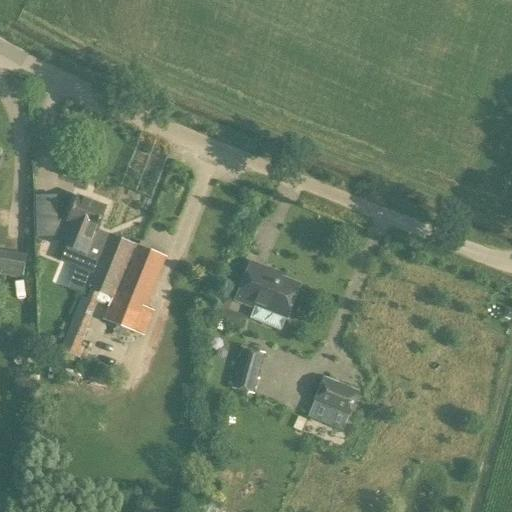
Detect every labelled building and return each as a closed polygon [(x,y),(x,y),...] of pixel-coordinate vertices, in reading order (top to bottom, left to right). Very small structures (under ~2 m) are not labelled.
[(67,247),(61,261),(92,273),(107,236),(97,232),(106,208),(78,197),(68,222),(69,222),(60,244),(67,247)] [(58,222),(36,222),(36,238),(58,237),(58,222)] [(92,273),(83,295),(79,293),(56,350),(118,375),(164,259),(107,236),(92,273)] [(27,255),(0,250),(0,270),(0,274),(0,275),(23,279),(27,255)] [(255,305),(286,318),(299,287),(268,274),(268,271),(251,264),(236,300),(253,308),(255,305)] [(224,286),(212,317),(242,329),(246,317),(227,310),(234,290),(224,286)] [(243,347),(232,389),(254,395),(265,354),(243,347)] [(313,403),(349,417),(359,392),(323,378),(313,403)] [(43,454),(66,454),(66,404),(43,404),(43,454)] [(224,511),(203,498),(195,511),(197,511),(224,511)]
